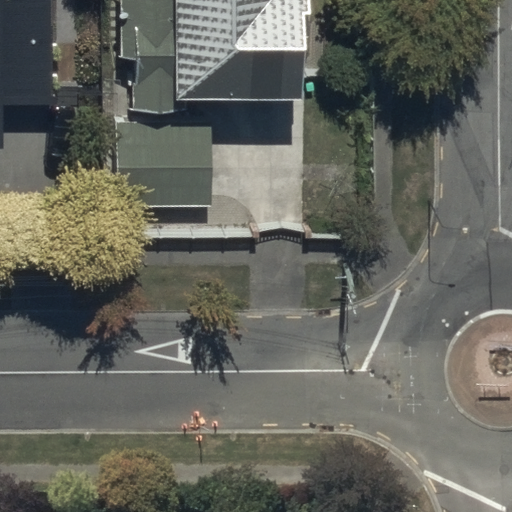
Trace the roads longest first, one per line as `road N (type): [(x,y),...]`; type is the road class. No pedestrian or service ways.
road 1 (residential): [(0,372),(429,370)]
road 2 (residential): [(505,296),(500,0)]
road 3 (residential): [(511,447),(462,435),(444,417),(429,370)]
